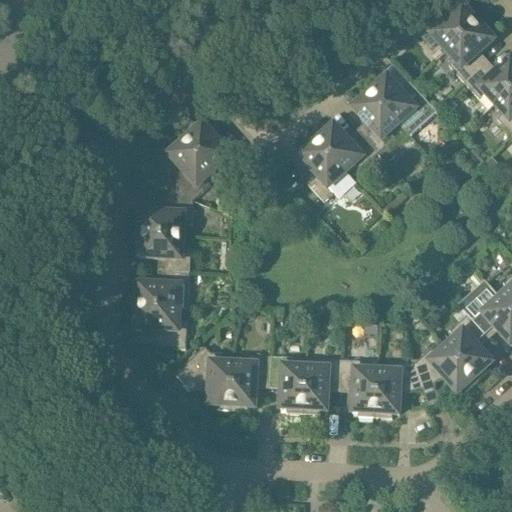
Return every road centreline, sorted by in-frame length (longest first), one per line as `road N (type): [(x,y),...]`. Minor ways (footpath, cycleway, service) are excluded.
road 1 (residential): [(236,496),(118,361),(105,320),(116,150),(134,117),(183,72)]
road 2 (residential): [(183,72),(253,149),(273,149),(440,0)]
road 3 (residential): [(236,496),(267,470),(425,477)]
